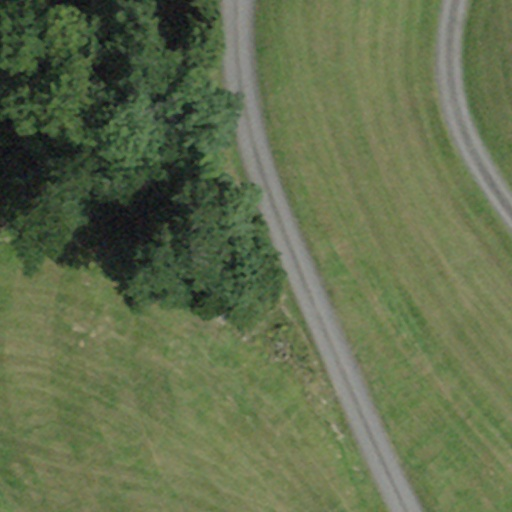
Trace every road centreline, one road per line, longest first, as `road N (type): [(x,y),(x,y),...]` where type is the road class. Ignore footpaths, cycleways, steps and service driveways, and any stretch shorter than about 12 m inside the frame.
road 1 (unclassified): [(405,511),(260,175),(235,60),(235,0)]
road 2 (track): [(455,0),(453,104),(511,213)]
